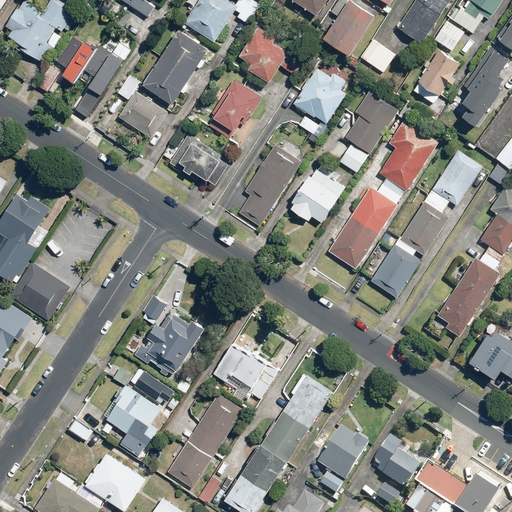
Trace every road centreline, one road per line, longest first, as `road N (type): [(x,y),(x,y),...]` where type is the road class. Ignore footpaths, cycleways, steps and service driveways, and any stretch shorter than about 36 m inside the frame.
road 1 (tertiary): [(166,212),(511,437)]
road 2 (residential): [(166,212),(0,465)]
road 3 (tertiary): [(0,104),(166,212)]
